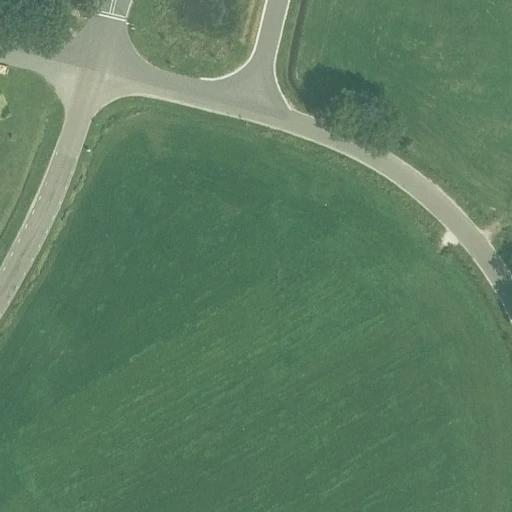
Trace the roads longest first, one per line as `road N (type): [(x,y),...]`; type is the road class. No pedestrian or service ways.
road 1 (unclassified): [(511,297),(466,232),(381,159),(251,108)]
road 2 (unclassified): [(94,68),(37,226),(0,293)]
road 3 (unclassified): [(251,108),(94,68)]
